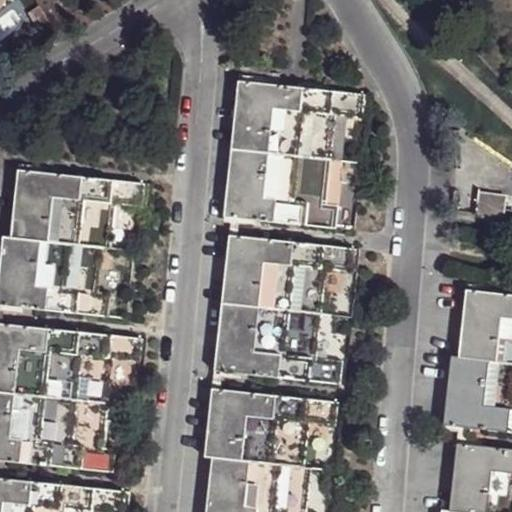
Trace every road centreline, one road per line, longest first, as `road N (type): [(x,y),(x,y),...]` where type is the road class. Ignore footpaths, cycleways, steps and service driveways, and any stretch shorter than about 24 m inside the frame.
road 1 (residential): [(348,0),(402,92),(414,210),(387,511)]
road 2 (residential): [(202,0),(151,511)]
road 3 (residential): [(138,0),(47,54),(0,110)]
